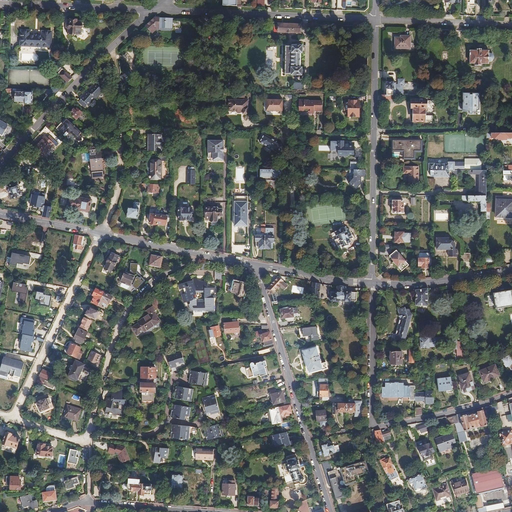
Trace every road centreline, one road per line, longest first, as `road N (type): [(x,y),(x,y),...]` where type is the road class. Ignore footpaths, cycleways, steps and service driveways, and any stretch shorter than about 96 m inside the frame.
road 1 (residential): [(260,266),(330,511)]
road 2 (residential): [(375,19),(152,8)]
road 3 (residential): [(90,434),(126,311),(154,279),(198,254)]
road 4 (residential): [(12,418),(101,234)]
road 5 (residential): [(101,234),(119,160),(106,52)]
road 6 (residential): [(373,192),(375,19)]
road 7 (residential): [(106,52),(0,164)]
road 8 (residential): [(152,8),(0,3)]
road 9 (residential): [(370,426),(511,392)]
road 10 (residential): [(370,426),(372,283)]
road 11 (residential): [(372,283),(511,271)]
road 12 (residential): [(511,25),(375,19)]
